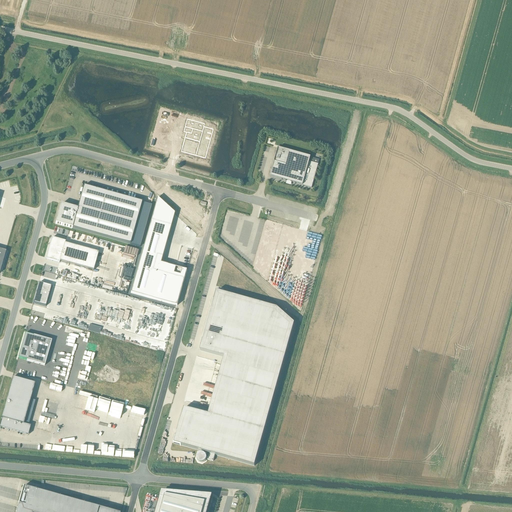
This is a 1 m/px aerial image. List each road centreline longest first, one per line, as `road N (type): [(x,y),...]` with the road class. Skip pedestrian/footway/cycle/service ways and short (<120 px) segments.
road 1 (unclassified): [(511,169),(472,159),(395,108),(0,28)]
road 2 (unclassified): [(219,190),(139,478)]
road 3 (unclassified): [(34,157),(43,207),(0,363)]
road 4 (unclassified): [(34,157),(72,150),(219,190)]
road 5 (unclassified): [(139,478),(257,488),(251,511)]
road 6 (unclassified): [(0,466),(139,478)]
